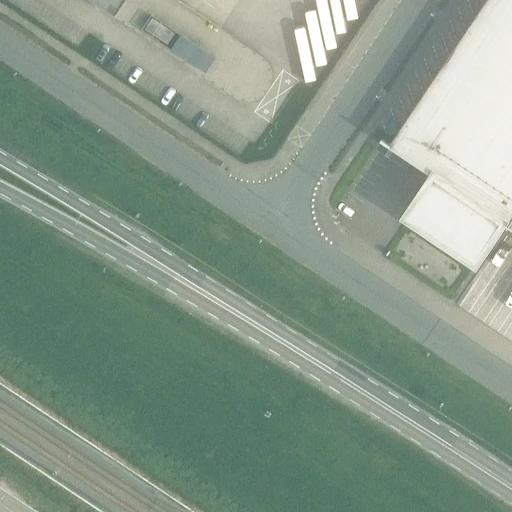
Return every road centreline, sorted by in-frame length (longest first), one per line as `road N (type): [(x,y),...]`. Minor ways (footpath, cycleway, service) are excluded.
road 1 (primary): [(511,488),(209,297)]
road 2 (unclassified): [(276,224),(0,41)]
road 3 (unclassified): [(511,381),(276,224)]
road 4 (unclassified): [(276,224),(425,0)]
road 5 (primary): [(209,297),(129,235),(0,159)]
road 6 (primary): [(0,188),(209,297)]
road 7 (unknown): [(54,0),(217,111)]
